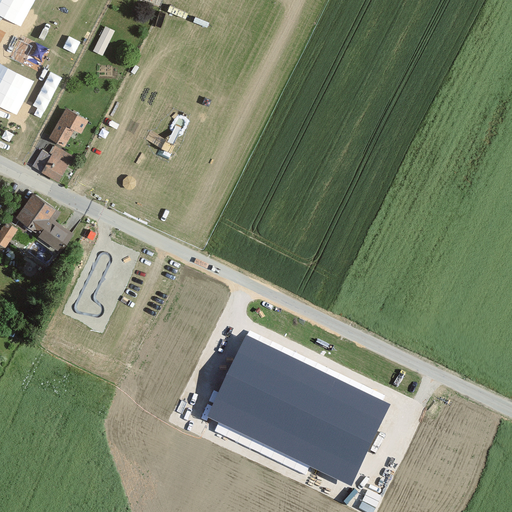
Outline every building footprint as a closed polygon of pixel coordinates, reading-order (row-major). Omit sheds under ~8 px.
[(105,24),(95,50),(105,54),(115,28),(105,24)] [(89,118),(66,105),(48,136),(64,146),(75,128),(81,131),(89,118)] [(73,153),(57,145),(42,171),(58,179),(73,153)] [(60,210),(34,192),(15,221),(60,250),(71,232),(53,220),(60,210)] [(17,228),(5,220),(0,229),(0,242),(6,246),(17,228)] [(389,403),(246,335),(208,415),(351,482),(389,403)]
